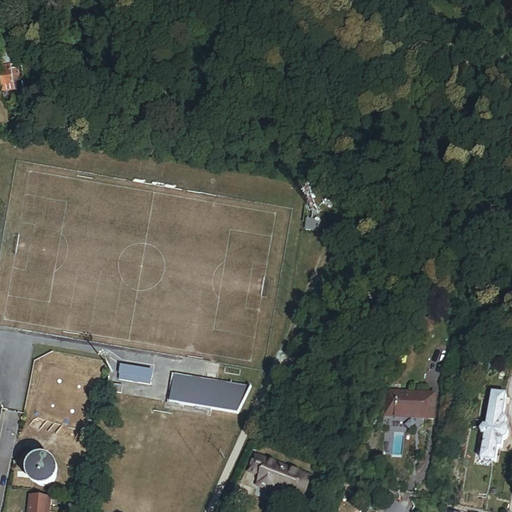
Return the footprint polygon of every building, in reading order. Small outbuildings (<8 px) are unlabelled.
[(22,83),(19,83),(16,66),(13,67),(10,43),(0,44),(0,82),(2,93),(13,92),(18,91),(19,98),(24,98),(22,83)] [(305,231),(319,233),(321,221),(307,219),(305,231)] [(494,393),(507,394),(511,367),(511,363),(500,361),(494,393)] [(121,381),(152,386),(154,372),(123,367),(121,381)] [(237,415),(251,388),(174,376),(169,404),(237,415)] [(110,392),(122,394),(123,386),(111,384),(110,392)] [(436,396),(389,392),(387,415),(434,420),(436,396)] [(508,428),(507,427),(508,418),(505,418),(507,403),(506,403),(507,394),(494,393),(489,426),(486,426),(482,429),(482,431),(483,435),(486,435),(485,438),(480,438),(480,443),(485,444),(482,460),(497,462),(499,447),(503,447),(504,439),(508,436),(509,435),(509,432),(509,430),(508,428)] [(276,487),(300,497),(308,477),(256,456),(250,471),(262,475),(258,485),(275,492),(276,487)] [(36,490),(40,493),(46,494),(51,493),(56,490),(59,486),(61,481),(62,476),(60,471),(57,467),(53,464),(49,462),(44,462),(39,463),(35,466),(32,470),(30,475),(30,481),(32,486),(36,490)] [(26,511),(48,511),(50,500),(28,498),(26,511)]
